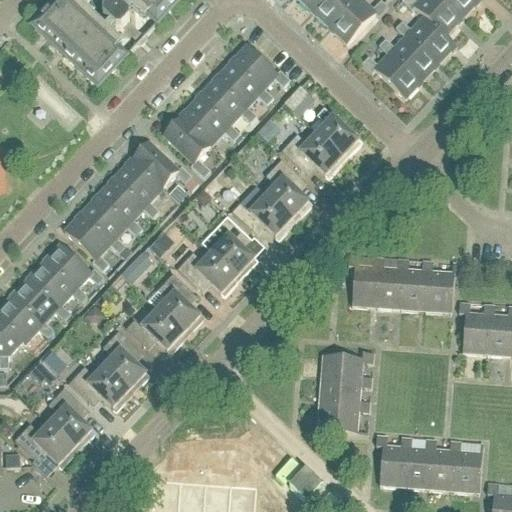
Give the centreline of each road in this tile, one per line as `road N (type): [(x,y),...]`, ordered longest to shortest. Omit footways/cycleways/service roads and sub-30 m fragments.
road 1 (residential): [(234,0),(0,250)]
road 2 (residential): [(213,372),(415,162)]
road 3 (residential): [(415,162),(244,0)]
road 4 (residential): [(213,372),(359,511)]
road 5 (residential): [(85,511),(150,432),(213,372)]
road 6 (residential): [(415,162),(511,60)]
road 7 (residential): [(511,227),(474,222),(415,162)]
